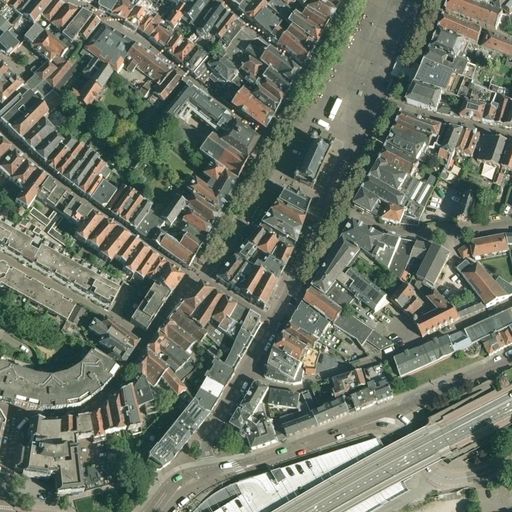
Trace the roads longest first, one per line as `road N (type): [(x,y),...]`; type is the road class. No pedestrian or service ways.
road 1 (residential): [(332,205),(383,102),(511,139)]
road 2 (residential): [(194,279),(51,178),(0,131)]
road 3 (primary): [(313,511),(511,402)]
road 4 (residential): [(511,223),(408,234),(332,205)]
road 5 (residential): [(245,372),(297,390),(412,346)]
road 6 (residential): [(148,339),(0,256)]
road 7 (tertiary): [(212,474),(369,420)]
road 8 (residential): [(16,413),(72,413),(94,404),(148,339)]
road 9 (residential): [(199,276),(288,152)]
road 10 (residential): [(273,322),(332,205)]
road 11 (tertiary): [(511,358),(397,409)]
